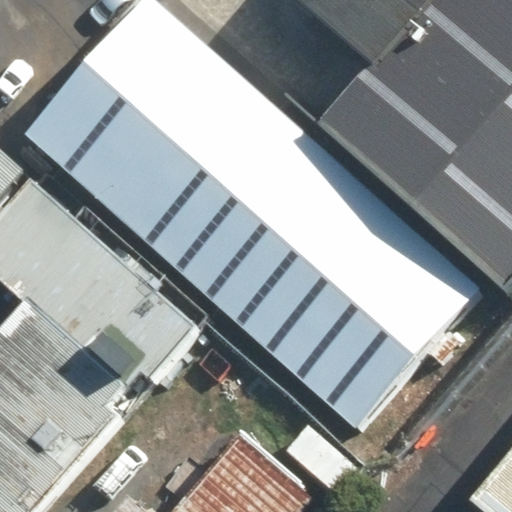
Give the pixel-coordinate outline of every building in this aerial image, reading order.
[(511,293),(511,0),(304,0),(239,77),(507,299),(511,293)] [(482,290),(141,7),(16,157),(357,440),(482,290)] [(0,206),(27,177),(0,153),(0,206)] [(0,511),(29,511),(190,320),(35,192),(0,233),(0,283),(25,304),(0,334),(0,511)] [(511,511),(511,449),(470,499),(485,511),(511,511)] [(145,511),(127,496),(113,511),(145,511)]
